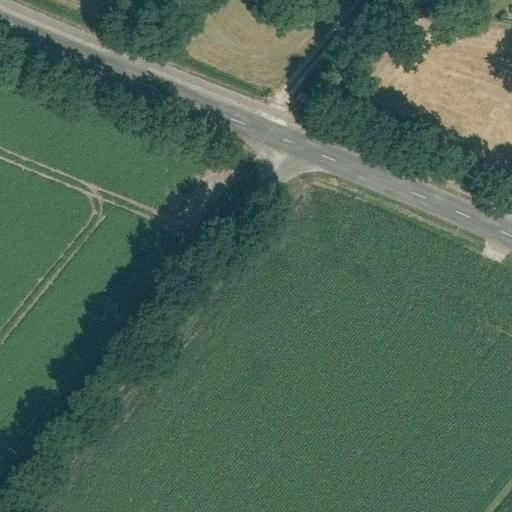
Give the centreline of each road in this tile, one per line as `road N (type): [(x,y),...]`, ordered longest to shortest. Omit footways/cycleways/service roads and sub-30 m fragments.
road 1 (residential): [(5,511),(299,144)]
road 2 (tertiary): [(0,17),(299,144)]
road 3 (tertiary): [(299,144),(511,241)]
